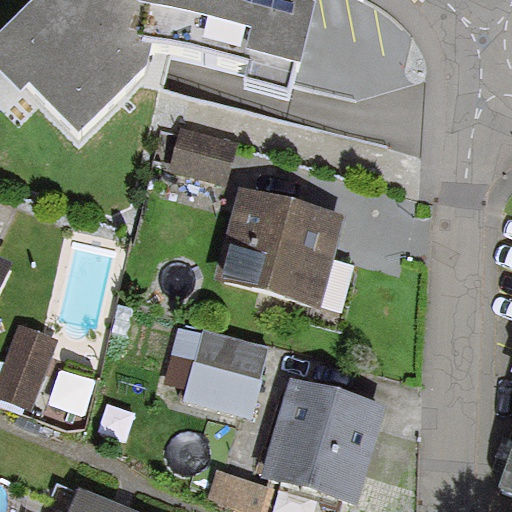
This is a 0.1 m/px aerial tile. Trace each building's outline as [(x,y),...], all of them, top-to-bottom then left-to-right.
[(266,0),(48,0),(0,47),(0,108),(8,116),(21,104),(65,149),(158,59),(296,91),(312,21),(266,0)] [(238,149),(177,135),(168,173),(229,187),(238,149)] [(331,221),(239,197),(214,294),(340,326),(353,274),(320,266),(331,221)] [(56,341),(18,327),(0,374),(0,395),(31,407),(56,341)] [(266,362),(187,342),(170,409),(249,429),(266,362)] [(345,511),(374,409),(274,381),(245,487),(336,511),(345,511)] [(511,432),(491,494),(511,500),(511,432)]
